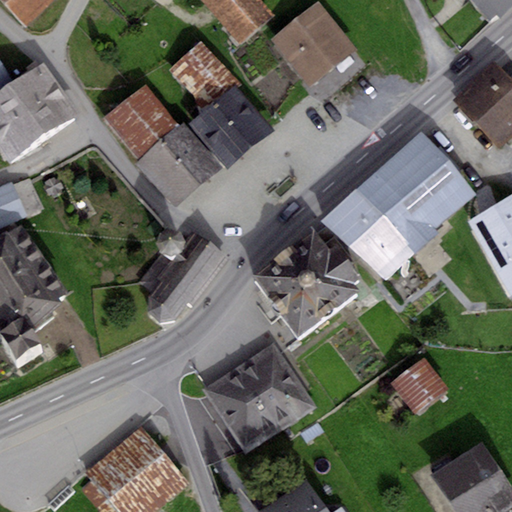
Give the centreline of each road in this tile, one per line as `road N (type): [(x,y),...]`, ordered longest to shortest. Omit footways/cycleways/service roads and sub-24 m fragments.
road 1 (secondary): [(452,78),(251,257)]
road 2 (unclassified): [(96,130),(180,222),(251,257)]
road 3 (residential): [(212,511),(151,354)]
road 4 (secondary): [(151,354),(0,424)]
road 5 (secondary): [(251,257),(196,327),(151,354)]
